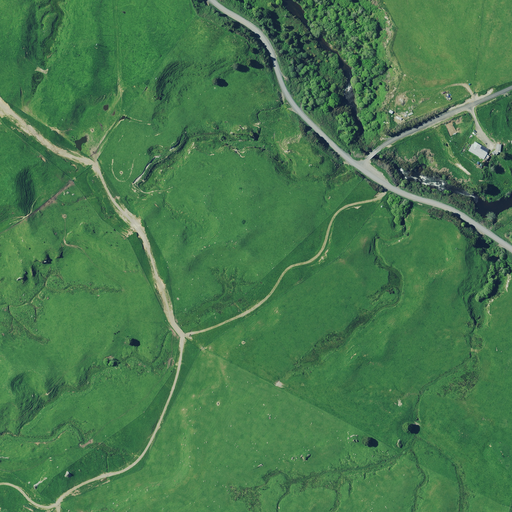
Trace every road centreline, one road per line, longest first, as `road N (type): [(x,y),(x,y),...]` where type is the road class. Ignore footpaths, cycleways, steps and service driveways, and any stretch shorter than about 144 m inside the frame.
road 1 (unclassified): [(359,166),(293,104),(255,29),(212,0)]
road 2 (unclassified): [(511,249),(359,166)]
road 3 (unclassified): [(359,166),(395,137),(511,86)]
